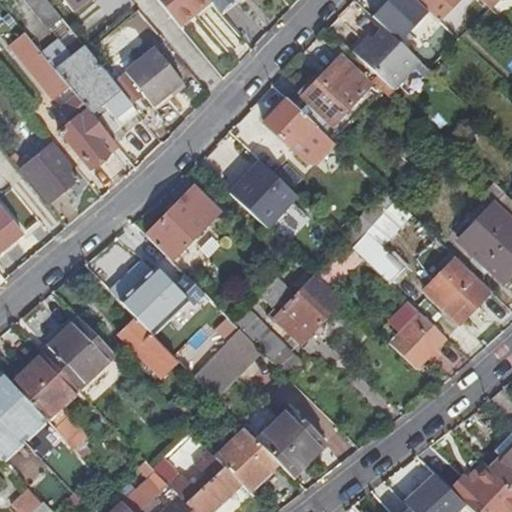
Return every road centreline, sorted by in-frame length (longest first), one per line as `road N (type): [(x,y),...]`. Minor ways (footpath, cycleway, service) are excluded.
road 1 (residential): [(0,307),(180,156),(321,0)]
road 2 (residential): [(511,349),(310,511)]
